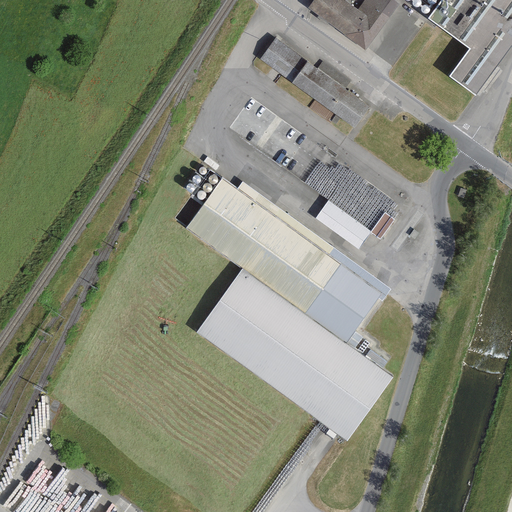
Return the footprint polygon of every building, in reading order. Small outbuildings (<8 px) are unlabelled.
[(366,0),(358,12),(341,0),(316,0),(309,11),(366,52),(399,6),(390,0),(366,0)] [(511,0),(437,0),(441,3),(427,22),(470,53),(449,78),(477,100),(511,49),(511,0)] [(370,105),(276,36),(261,57),(355,126),(370,105)] [(392,289),(225,176),(191,224),(358,338),(392,289)] [(370,229),(380,236),(395,216),(385,209),(370,229)] [(410,234),(415,237),(419,231),(414,228),(410,234)] [(391,370),(240,269),(199,330),(349,432),(391,370)]
